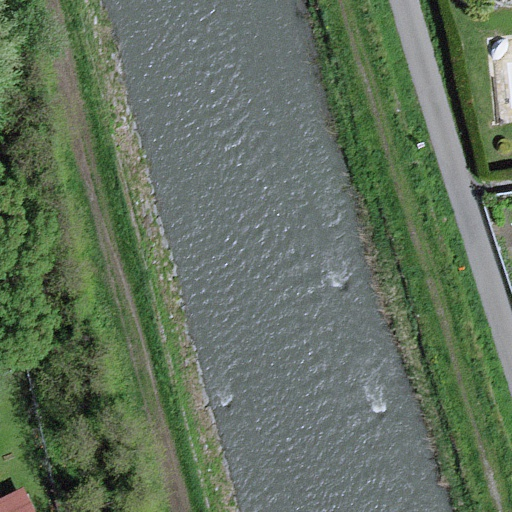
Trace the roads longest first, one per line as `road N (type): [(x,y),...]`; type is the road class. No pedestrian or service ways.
road 1 (track): [(195,511),(43,0)]
road 2 (residential): [(511,345),(407,0)]
